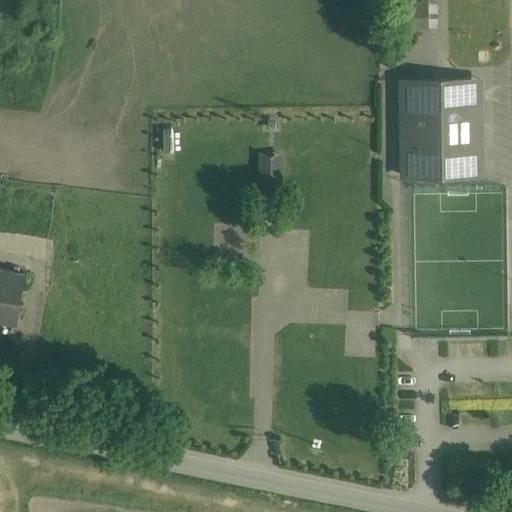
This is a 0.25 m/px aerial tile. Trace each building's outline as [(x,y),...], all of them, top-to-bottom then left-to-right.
[(427,28),(427,4),(402,4),(403,29),(427,28)] [(482,80),(402,81),(403,176),(483,175),(482,80)] [(175,129),(163,129),(164,152),(175,152),(175,129)] [(280,156),(262,156),(262,196),(279,197),(280,156)] [(30,242),(0,236),(0,252),(28,257),(30,242)] [(47,244),(31,241),(30,242),(28,257),(44,260),(47,244)] [(25,273),(0,268),(0,317),(17,321),(25,273)]
